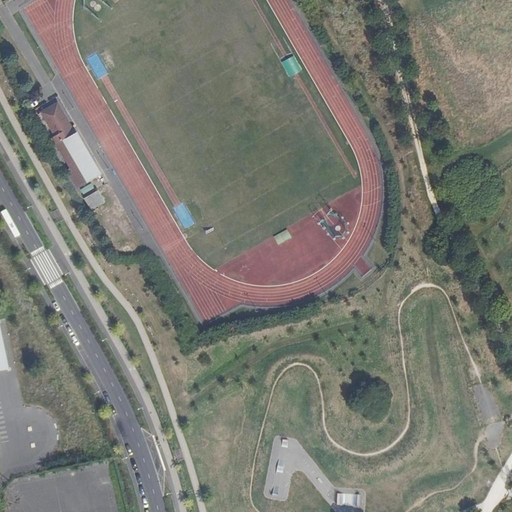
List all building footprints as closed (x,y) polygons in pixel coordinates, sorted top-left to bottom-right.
[(412,14),(407,6),(404,8),(403,11),(406,15),(409,16),(412,14)] [(413,18),(408,22),(411,27),(416,24),(413,18)] [(289,77),(301,71),(293,55),(281,62),(289,77)] [(100,175),(57,102),(40,112),(55,137),(52,138),(70,168),(66,170),(77,189),(100,175)] [(97,190),(82,198),(89,211),(104,203),(97,190)] [(320,224),(306,231),(311,240),(324,233),(320,224)] [(287,229),(274,237),(279,244),(292,237),(287,229)] [(336,493),(336,506),(359,506),(359,494),(336,493)]
